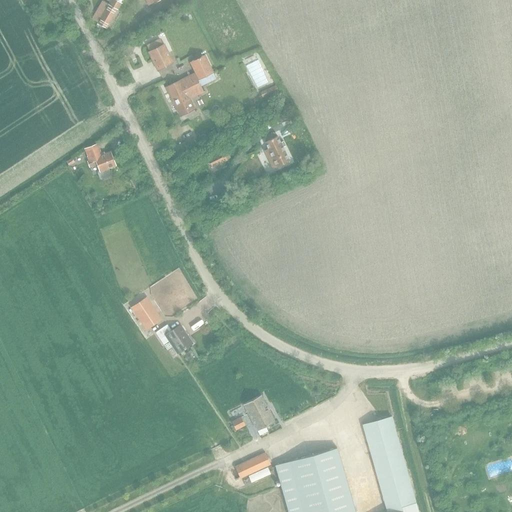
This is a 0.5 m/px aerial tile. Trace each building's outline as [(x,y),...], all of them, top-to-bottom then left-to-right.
[(107,28),(121,4),(115,0),(112,0),(110,5),(104,1),(94,17),(99,20),(98,22),(107,28)] [(151,52),(160,70),(175,63),(167,45),(166,45),(163,40),(150,46),(153,51),(151,52)] [(180,114),(181,116),(196,110),(191,100),(205,93),(202,87),(218,80),(215,74),(207,57),(193,63),(198,76),(183,83),(182,81),(168,88),(178,110),(178,111),(179,114),(180,114)] [(262,98),(278,91),(275,86),(260,93),(262,98)] [(274,170),(291,162),(277,133),(267,137),(269,140),(265,142),(268,148),(264,149),(274,170)] [(100,170),(115,165),(110,152),(101,155),(97,143),(85,148),(92,167),(98,165),(100,170)] [(208,159),(212,168),(227,161),(223,152),(208,159)] [(144,299),(130,308),(145,330),(158,321),(144,299)] [(167,324),(156,332),(160,339),(165,335),(177,353),(190,344),(184,334),(186,333),(180,325),(171,330),(167,324)] [(275,421),(272,416),(261,394),(243,404),(257,430),(275,421)] [(231,421),(236,430),(245,425),(241,416),(231,421)] [(418,511),(391,416),(362,424),(386,511),(418,511)] [(355,511),(337,447),(275,465),(288,511),(355,511)] [(240,477),(271,463),(265,452),(235,466),(240,477)]
